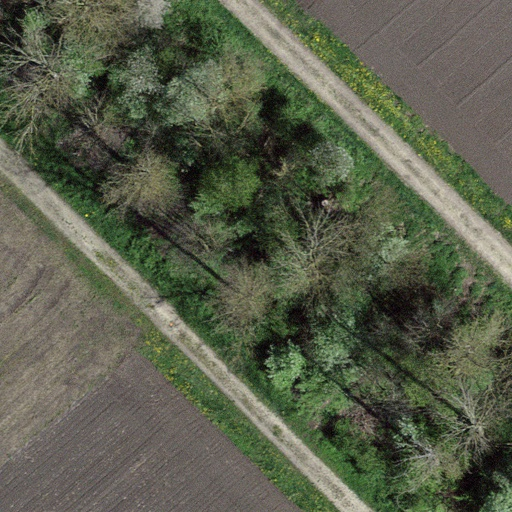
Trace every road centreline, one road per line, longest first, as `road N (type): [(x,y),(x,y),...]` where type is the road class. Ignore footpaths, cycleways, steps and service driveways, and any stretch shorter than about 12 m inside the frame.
road 1 (track): [(460,511),(0,59)]
road 2 (track): [(275,0),(511,228)]
